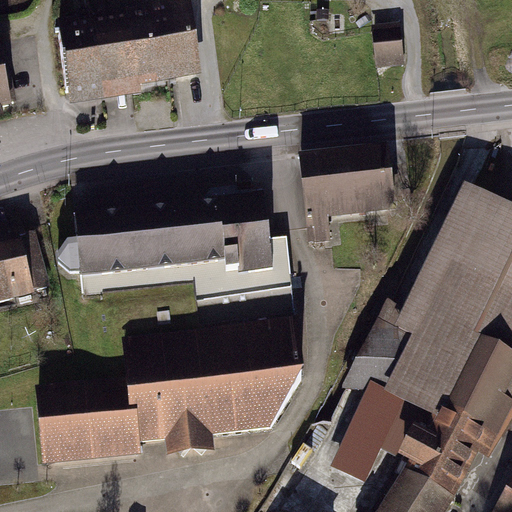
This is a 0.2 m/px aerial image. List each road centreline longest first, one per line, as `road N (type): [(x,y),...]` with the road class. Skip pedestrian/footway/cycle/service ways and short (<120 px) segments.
road 1 (tertiary): [(417,116),(215,140)]
road 2 (residential): [(66,160),(46,13),(54,0)]
road 3 (tertiary): [(215,140),(66,160)]
road 4 (residential): [(375,0),(411,7),(417,116)]
road 5 (residential): [(215,140),(200,9),(210,0)]
